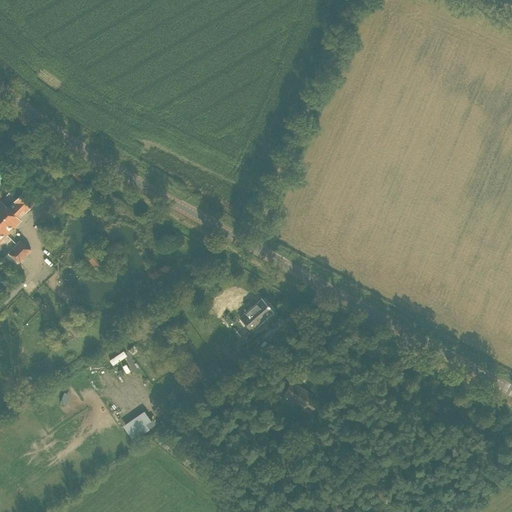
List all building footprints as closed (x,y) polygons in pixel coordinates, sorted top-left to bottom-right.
[(7,207),(0,199),(0,240),(20,220),(18,218),(24,211),(25,211),(34,202),(23,192),(7,207)] [(20,240),(8,252),(18,262),(30,250),(20,240)] [(102,262),(95,255),(88,261),(95,268),(102,262)] [(251,330),(273,311),(261,299),(239,316),(251,330)] [(258,337),(244,346),(247,352),(262,342),(258,337)] [(282,395),(302,407),(301,409),(309,414),(317,401),(310,397),(311,394),(291,381),(282,395)] [(270,402),(278,389),(269,383),(269,385),(267,383),(262,390),(265,392),(262,396),(270,402)] [(68,405),(72,393),(66,391),(62,403),(68,405)]
